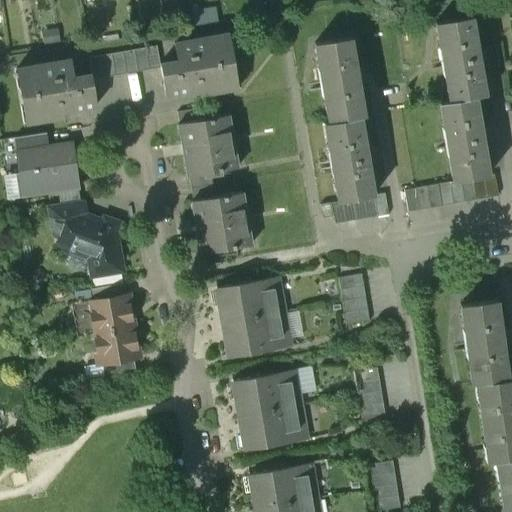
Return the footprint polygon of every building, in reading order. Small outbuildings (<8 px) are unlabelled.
[(216,11),(208,12),(210,20),(217,18),(216,11)] [(472,15),(435,21),(440,48),(445,47),(450,74),(445,74),(449,100),(476,96),(486,94),(480,62),(476,63),(474,48),(478,47),(472,15)] [(228,32),(173,42),(176,60),(159,63),(159,67),(164,95),(189,91),(189,88),(197,87),(198,95),(238,88),(228,32)] [(350,36),(313,43),(318,68),(323,67),(327,94),(322,95),(327,121),(360,116),(364,115),(358,83),(354,84),(352,68),(355,67),(350,36)] [(156,46),(122,52),(125,73),(159,67),(159,63),(156,46)] [(122,52),(87,58),(90,73),(91,80),(125,73),(122,52)] [(69,58),(15,68),(24,123),(64,116),(62,108),(71,107),(71,109),(95,105),(91,80),(90,73),(73,76),(69,58)] [(449,100),(439,102),(444,128),(449,127),(454,155),(449,156),(453,181),(472,178),(490,175),(484,143),(480,143),(478,129),(482,128),(476,96),(449,100)] [(198,107),(176,111),(178,123),(200,119),(198,107)] [(178,123),(177,123),(177,124),(181,123),(185,142),(181,143),(183,155),(187,155),(190,175),(186,175),(186,176),(188,176),(210,172),(237,167),(228,114),(200,119),(178,123)] [(327,121),(324,122),(328,148),(333,147),(338,173),(333,174),(337,201),(373,195),(368,163),(364,163),(362,148),(365,148),(360,116),(327,121)] [(45,132),(14,137),(15,148),(47,144),(45,132)] [(47,144),(15,148),(22,196),(77,189),(71,141),(47,144)] [(210,172),(188,176),(190,188),(212,184),(210,172)] [(21,193),(18,173),(7,175),(10,195),(21,193)] [(490,175),(472,178),(475,200),(498,196),(494,174),(490,175)] [(453,181),(438,184),(441,206),(475,200),(472,178),(453,181)] [(212,184),(190,188),(192,200),(214,196),(212,184)] [(438,184),(404,189),(407,212),(441,206),(438,184)] [(192,200),(191,200),(191,201),(195,200),(199,220),(195,221),(197,232),(201,231),(204,252),(200,252),(200,253),(202,253),(224,249),(251,244),(241,191),(214,196),(192,200)] [(385,193),(373,195),(377,216),(388,214),(385,193)] [(337,201),(331,202),(334,224),(377,216),(373,195),(337,201)] [(81,200),(48,205),(50,218),(63,223),(64,223),(67,216),(83,214),(81,200)] [(330,202),(320,204),(322,218),(333,216),(330,202)] [(102,220),(83,214),(67,216),(64,223),(63,223),(55,245),(71,251),(73,247),(86,252),(90,276),(122,271),(117,244),(113,245),(112,237),(117,222),(103,217),(102,220)] [(224,249),(202,253),(204,265),(226,261),(224,249)] [(360,273),(337,277),(341,301),(364,297),(360,273)] [(275,277),(216,287),(222,321),(281,311),(275,277)] [(122,283),(88,289),(89,299),(90,301),(124,294),(122,283)] [(90,301),(87,301),(93,332),(131,325),(126,294),(124,294),(90,301)] [(364,297),(341,301),(345,324),(368,320),(364,297)] [(89,299),(70,302),(76,336),(93,333),(93,332),(87,301),(90,301),(89,299)] [(495,299),(460,304),(471,382),(475,382),(506,378),(495,299)] [(281,311),(222,321),(229,356),(287,346),(281,311)] [(131,325),(93,332),(93,333),(98,363),(101,363),(132,357),(137,357),(131,325)] [(132,357),(101,363),(103,375),(134,369),(133,362),(132,357)] [(376,367),(352,371),(356,394),(380,390),(376,367)] [(292,369),(233,380),(239,414),(298,404),(292,369)] [(511,376),(506,378),(475,382),(486,461),(495,460),(511,457),(511,376)] [(380,390),(356,394),(360,418),(384,414),(380,390)] [(298,404),(239,414),(245,449),(304,438),(298,404)] [(511,511),(511,457),(495,460),(502,511),(511,511)] [(392,460),(368,464),(372,487),(395,483),(392,460)] [(308,462),(249,473),(255,507),(314,497),(308,462)] [(395,483),(372,487),(376,511),(399,507),(395,483)] [(316,511),(314,497),(255,507),(255,511),(316,511)]
